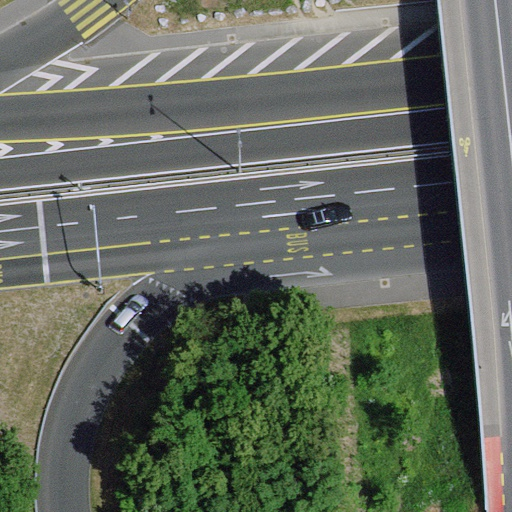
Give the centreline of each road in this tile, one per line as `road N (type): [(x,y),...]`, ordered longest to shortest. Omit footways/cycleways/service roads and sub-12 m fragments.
road 1 (primary): [(511,103),(0,160)]
road 2 (primary): [(69,511),(71,436),(105,365),(235,223)]
road 3 (primary): [(235,223),(472,197)]
road 4 (primary): [(0,245),(235,223)]
